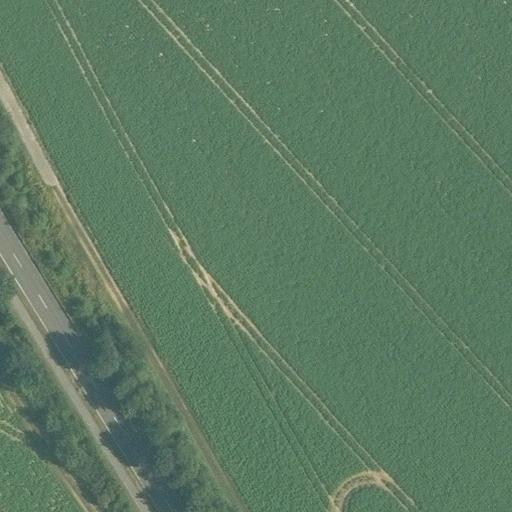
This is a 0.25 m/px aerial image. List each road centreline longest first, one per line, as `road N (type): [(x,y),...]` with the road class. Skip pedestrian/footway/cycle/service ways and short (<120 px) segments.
road 1 (track): [(245,511),(78,228),(0,75)]
road 2 (tertiary): [(176,511),(0,213)]
road 3 (track): [(0,363),(97,511)]
